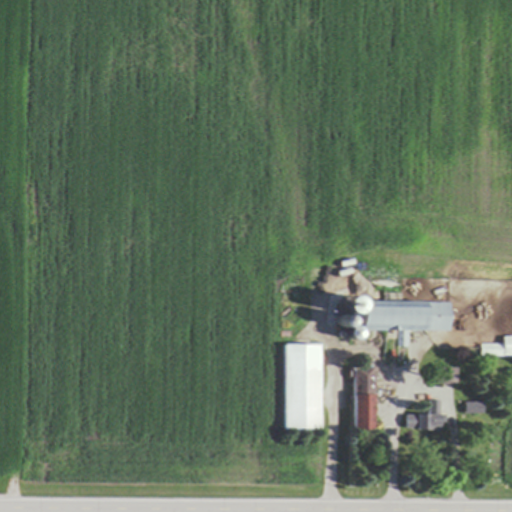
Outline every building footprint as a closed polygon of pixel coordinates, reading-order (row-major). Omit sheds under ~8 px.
[(393,345),(404,345),(404,330),(445,330),(446,301),(354,300),(354,329),(393,330),(393,345)] [(511,334),(499,335),(499,343),(478,342),(478,354),(511,354),(511,334)] [(279,344),(280,430),(317,429),(316,343),(279,344)] [(349,429),(368,429),(370,367),(351,366),(349,429)] [(453,366),(434,366),(434,385),(453,384),(453,366)] [(479,413),(479,401),(461,401),(460,412),(479,413)] [(433,414),(401,413),(401,428),(433,429),(433,414)]
